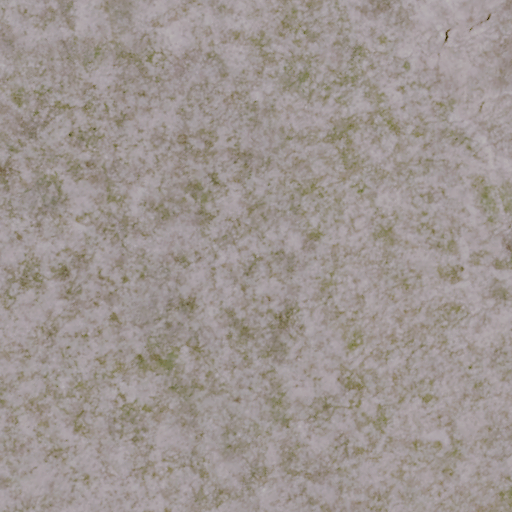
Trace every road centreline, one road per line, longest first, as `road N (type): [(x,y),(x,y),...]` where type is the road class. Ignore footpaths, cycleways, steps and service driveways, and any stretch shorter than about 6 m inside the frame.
road 1 (secondary): [(230,511),(85,0)]
road 2 (secondary): [(447,0),(511,240)]
